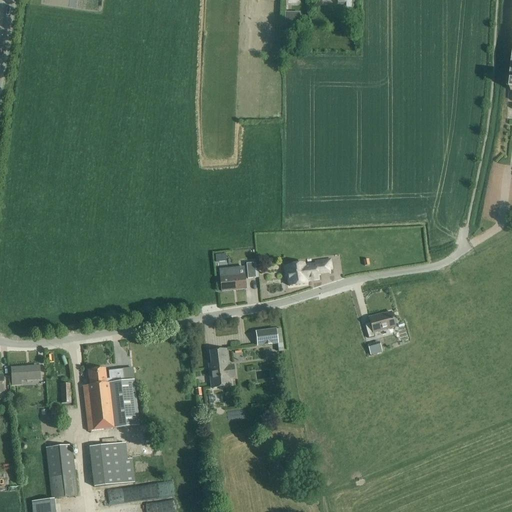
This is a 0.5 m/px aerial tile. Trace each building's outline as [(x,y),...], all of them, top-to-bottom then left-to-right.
[(337,0),(337,5),(343,5),(343,14),(356,14),(355,0),(337,0)] [(302,23),(302,11),(287,12),(287,23),(302,23)] [(304,264),(285,266),(286,277),(288,277),(290,286),(306,284),(306,280),(318,279),(317,274),(329,272),(328,268),(331,268),(330,260),(315,262),(316,267),(304,268),(304,264)] [(254,263),(246,264),(248,279),(256,278),(254,263)] [(232,268),(220,269),(220,276),(221,282),(222,291),(246,289),(245,279),(244,274),(244,267),(232,268)] [(370,322),(365,324),(369,338),(375,337),(374,333),(395,327),(391,312),(377,316),(377,315),(369,318),(370,322)] [(256,332),(257,342),(258,343),(264,342),(264,345),(271,344),(271,341),(277,340),(279,352),(284,352),(281,329),(276,330),(276,329),(256,332)] [(377,344),(370,346),(372,354),(379,353),(377,344)] [(212,367),(209,368),(212,388),(232,386),(231,379),(235,379),(233,369),(228,369),(226,350),(210,352),(212,367)] [(39,367),(11,369),(13,386),(21,385),(21,381),(40,380),(39,367)] [(105,369),(88,371),(90,385),(82,386),(84,396),(88,433),(139,427),(134,378),(133,368),(123,370),(124,381),(107,383),(105,369)] [(60,384),(62,404),(71,403),(69,383),(60,384)] [(281,409),(283,416),(293,414),(292,408),(281,409)] [(126,443),(89,447),(94,488),(129,484),(135,483),(134,471),(133,459),(128,460),(126,443)] [(71,446),(46,449),(52,500),(77,497),(71,446)] [(123,504),(123,511),(176,511),(175,496),(185,496),(184,483),(96,491),(97,506),(123,504)]
